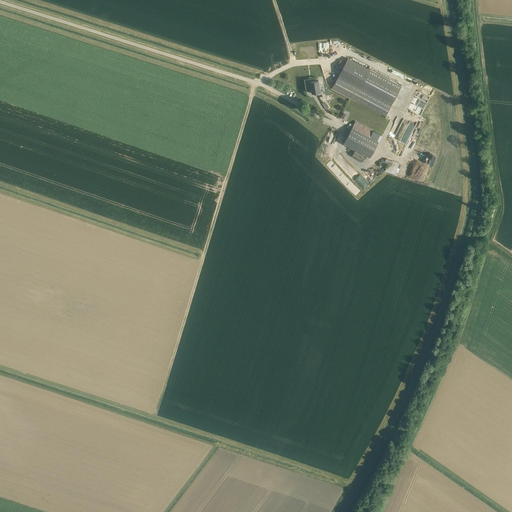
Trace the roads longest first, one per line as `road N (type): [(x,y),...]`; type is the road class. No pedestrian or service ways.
road 1 (track): [(451,0),(474,160),(473,208),(435,341),(349,511)]
road 2 (unclassified): [(335,126),(263,86),(0,2)]
